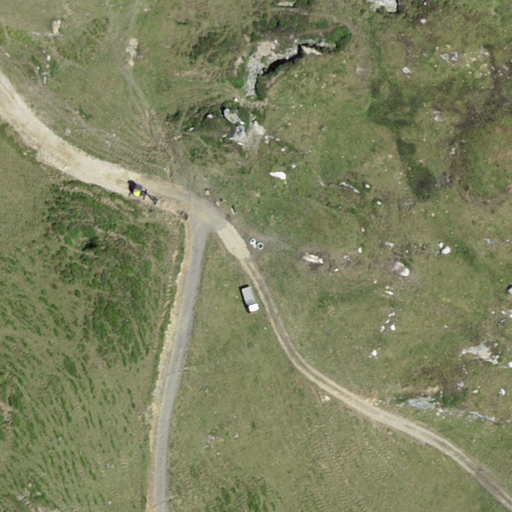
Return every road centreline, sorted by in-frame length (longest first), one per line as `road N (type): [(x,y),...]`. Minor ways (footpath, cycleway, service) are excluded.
road 1 (track): [(511,501),(443,444),(309,372),(288,350),(244,255),(199,210)]
road 2 (track): [(0,90),(64,155),(199,210)]
